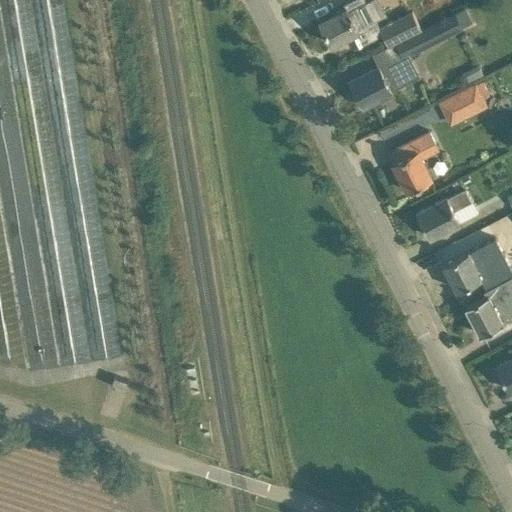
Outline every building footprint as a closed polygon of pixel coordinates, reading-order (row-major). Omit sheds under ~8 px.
[(355,47),(384,33),(390,47),(456,14),(453,8),(420,24),(412,8),(380,24),(377,17),(376,18),(367,0),(348,0),(344,3),(345,6),(320,19),(332,43),(348,35),(355,47)] [(464,10),(456,14),(390,47),(395,56),(368,69),(350,78),(364,104),(381,95),(390,91),(390,89),(408,80),(397,57),(403,54),(404,55),(462,27),(460,24),(469,20),(464,10)] [(478,63),(463,71),(468,82),(484,74),(478,63)] [(487,104),(476,81),(453,93),(440,99),(451,122),(465,116),(487,104)] [(407,190),(425,181),(431,177),(422,160),(438,151),(426,130),(388,150),(394,160),(393,161),(407,190)] [(452,210),(473,200),(466,186),(464,187),(435,201),(417,210),(430,236),(448,227),(458,222),(452,210)] [(465,252),(462,253),(444,262),(458,289),(480,277),(474,266),(500,253),(492,239),(465,253),(465,252)] [(109,356),(105,253),(14,257),(17,316),(4,317),(5,330),(38,328),(38,337),(37,338),(38,357),(47,356),(47,359),(109,356)] [(511,316),(511,301),(501,282),(485,290),(487,293),(466,304),(481,333),(499,324),(511,316)] [(511,355),(497,364),(510,389),(511,388),(511,355)] [(114,375),(111,385),(125,389),(128,379),(114,375)]
